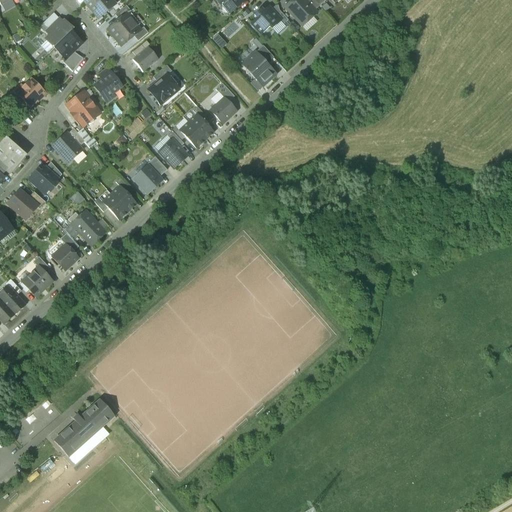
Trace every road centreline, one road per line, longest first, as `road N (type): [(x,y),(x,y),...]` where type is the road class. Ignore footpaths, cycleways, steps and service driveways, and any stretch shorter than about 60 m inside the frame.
road 1 (residential): [(379,0),(0,351)]
road 2 (residential): [(66,0),(147,93)]
